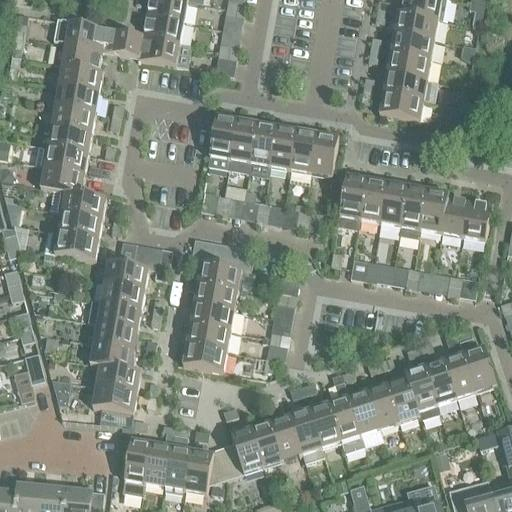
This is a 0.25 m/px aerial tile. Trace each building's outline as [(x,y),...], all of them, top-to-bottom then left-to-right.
[(150,0),(150,2),(186,9),(187,0),(150,0)] [(451,7),(442,6),(407,0),(404,0),(405,2),(401,20),(401,21),(438,28),(447,29),(451,7)] [(150,2),(146,24),(183,30),(186,9),(150,2)] [(378,7),(376,16),(390,18),(391,9),(378,7)] [(225,21),(235,22),(237,11),(227,9),(225,21)] [(246,13),(237,11),(235,22),(245,24),(246,13)] [(389,20),(390,18),(376,16),(374,29),(384,30),(386,20),(389,20)] [(397,19),(393,41),(434,48),(438,28),(401,21),(401,20),(397,19)] [(20,20),(19,27),(28,29),(29,22),(20,20)] [(179,51),(183,30),(146,24),(143,42),(142,45),(179,51)] [(19,27),(16,43),(25,45),(28,29),(19,27)] [(175,73),(179,51),(142,45),(143,42),(113,37),(106,36),(57,27),(54,49),(57,50),(102,58),(103,53),(110,54),(113,55),(112,62),(138,67),(175,73)] [(393,41),(390,61),(431,68),(434,48),(393,41)] [(23,56),(25,45),(16,43),(14,54),(23,56)] [(371,44),(369,57),(379,59),(381,46),(371,44)] [(54,72),(62,73),(98,80),(99,79),(102,58),(57,50),(54,72)] [(218,63),(227,65),(229,54),(220,52),(218,63)] [(239,55),(229,54),(227,65),(237,66),(239,55)] [(377,71),(379,59),(369,57),(367,69),(377,71)] [(390,61),(386,81),(427,88),(431,68),(390,61)] [(18,86),(20,73),(11,72),(9,84),(18,86)] [(103,79),(99,79),(98,80),(62,73),(58,94),(99,101),(103,79)] [(438,90),(427,88),(386,81),(383,101),(423,108),(434,110),(438,90)] [(364,84),(362,98),(372,99),(374,86),(364,84)] [(58,94),(54,114),(96,121),(99,101),(58,94)] [(369,112),(372,99),(362,98),(360,110),(369,112)] [(420,130),(423,108),(383,101),(379,122),(420,130)] [(458,104),(456,113),(465,115),(467,106),(458,104)] [(113,112),(111,124),(121,125),(123,114),(113,112)] [(54,114),(51,134),(92,141),(96,121),(54,114)] [(228,178),(230,168),(237,126),(217,123),(208,174),(228,178)] [(119,138),(121,125),(111,124),(109,136),(119,138)] [(230,168),(250,171),(258,130),(237,126),(230,168)] [(250,171),(271,175),(278,134),(258,130),(250,171)] [(51,134),(47,154),(88,161),(92,141),(51,134)] [(271,175),(291,178),(298,137),(278,134),(271,175)] [(291,178),(310,182),(318,141),(298,137),(291,178)] [(332,186),(335,168),(339,144),(318,141),(310,182),(332,186)] [(11,149),(0,147),(0,164),(8,166),(11,149)] [(106,152),(104,165),(113,167),(115,154),(106,152)] [(88,161),(47,154),(38,153),(35,173),(44,174),(85,182),(85,183),(109,187),(111,177),(86,173),(88,161)] [(3,174),(1,186),(13,188),(14,182),(10,176),(3,174)] [(81,202),(85,183),(85,182),(44,174),(40,195),(52,197),(81,202)] [(360,228),(361,228),(368,187),(346,183),(337,234),(358,238),(360,228)] [(361,228),(381,231),(388,190),(368,187),(361,228)] [(381,231),(401,235),(408,194),(388,190),(381,231)] [(419,245),(420,238),(427,197),(408,194),(401,235),(400,242),(419,245)] [(99,195),(97,204),(106,206),(107,196),(99,195)] [(97,204),(81,202),(52,197),(48,218),(61,220),(102,227),(106,206),(97,204)] [(420,238),(442,242),(448,206),(449,201),(427,197),(420,238)] [(18,205),(5,203),(6,209),(17,211),(18,205)] [(218,204),(217,213),(228,215),(230,206),(218,204)] [(442,242),(463,246),(470,209),(448,206),(442,242)] [(491,213),(470,209),(463,246),(485,250),(491,213)] [(259,211),(257,220),(268,222),(270,213),(259,211)] [(226,224),(228,215),(217,213),(215,222),(226,224)] [(115,216),(113,229),(122,231),(124,218),(115,216)] [(299,218),(297,227),(308,229),(310,220),(299,218)] [(61,220),(57,240),(98,248),(102,227),(61,220)] [(267,231),(268,222),(257,220),(256,229),(267,231)] [(307,238),(308,229),(297,227),(296,236),(307,238)] [(120,243),(122,231),(113,229),(110,241),(120,243)] [(6,235),(2,236),(4,246),(9,245),(14,244),(17,243),(15,235),(13,236),(6,235)] [(98,248),(57,240),(47,239),(43,259),(45,260),(53,261),(54,261),(95,268),(98,248)] [(4,246),(7,257),(19,254),(17,243),(14,244),(9,245),(4,246)] [(191,268),(202,270),(203,270),(207,249),(194,247),(191,268)] [(219,251),(207,249),(203,270),(215,272),(219,251)] [(231,253),(219,251),(215,272),(227,275),(231,253)] [(135,252),(132,273),(144,275),(148,254),(135,252)] [(242,255),(231,253),(227,275),(239,277),(242,255)] [(21,262),(19,254),(7,257),(9,266),(21,262)] [(144,275),(148,276),(156,277),(160,256),(148,254),(144,275)] [(254,257),(242,255),(239,277),(242,277),(250,279),(254,257)] [(172,258),(160,256),(156,277),(168,279),(172,258)] [(333,259),(331,272),(340,274),(342,261),(333,259)] [(109,260),(107,268),(119,270),(121,262),(117,261),(109,260)] [(107,268),(104,290),(144,297),(148,276),(144,275),(132,273),(119,270),(107,268)] [(367,269),(366,278),(377,281),(378,271),(367,269)] [(202,270),(198,292),(238,299),(242,277),(239,277),(227,275),(215,272),(203,270),(202,270)] [(407,276),(405,286),(417,288),(419,278),(407,276)] [(4,280),(9,301),(22,298),(17,277),(4,280)] [(375,290),(377,281),(366,278),(364,288),(375,290)] [(33,280),(32,291),(43,292),(44,281),(33,280)] [(449,284),(448,293),(459,295),(461,286),(449,284)] [(415,297),(417,288),(405,286),(404,295),(415,297)] [(104,290),(100,311),(141,317),(144,297),(104,290)] [(198,292),(194,312),(235,319),(238,299),(198,292)] [(457,305),(459,295),(448,293),(446,303),(457,305)] [(55,297),(54,305),(61,307),(62,299),(55,297)] [(24,306),(22,298),(9,301),(11,309),(24,306)] [(277,311),(287,313),(289,302),(279,300),(277,311)] [(298,304),(289,302),(287,313),(296,315),(298,304)] [(154,307),(152,319),(161,321),(163,308),(154,307)] [(505,321),(511,319),(511,311),(511,307),(502,310),(505,321)] [(100,311),(97,330),(137,337),(141,317),(100,311)] [(194,312),(191,332),(231,339),(235,319),(194,312)] [(15,322),(20,343),(33,340),(27,319),(15,322)] [(159,334),(161,321),(152,319),(150,332),(159,334)] [(97,330),(93,350),(134,358),(137,337),(97,330)] [(191,332),(187,352),(228,359),(231,339),(191,332)] [(470,337),(457,341),(460,350),(473,346),(470,337)] [(35,348),(33,340),(20,343),(22,351),(35,348)] [(270,352),(280,353),(282,342),(272,340),(270,352)] [(448,354),(460,350),(457,341),(446,345),(448,354)] [(291,343),(282,342),(280,353),(289,355),(291,343)] [(147,347),(145,360),(154,361),(156,349),(147,347)] [(89,371),(99,373),(130,378),(130,377),(134,358),(93,350),(89,371)] [(431,350),(419,354),(421,362),(434,358),(431,350)] [(224,380),(228,359),(187,352),(184,373),(224,380)] [(483,353),(463,360),(475,399),(496,393),(483,353)] [(410,366),(421,362),(419,354),(407,358),(410,366)] [(152,373),(154,361),(145,360),(143,372),(152,373)] [(463,360),(444,366),(457,405),(475,399),(463,360)] [(25,364),(26,372),(28,378),(32,391),(45,388),(38,361),(25,364)] [(393,364),(379,369),(382,377),(396,373),(393,364)] [(274,380),(276,367),(267,365),(265,378),(274,380)] [(444,366),(424,372),(437,412),(457,405),(444,366)] [(372,380),(382,377),(379,369),(369,372),(372,380)] [(442,426),(437,412),(424,372),(403,379),(405,385),(406,384),(417,418),(418,418),(420,424),(423,432),(442,426)] [(140,379),(130,377),(130,378),(99,373),(95,394),(136,401),(140,379)] [(354,376),(341,381),(344,389),(357,385),(354,376)] [(28,378),(14,381),(22,410),(36,407),(32,391),(28,378)] [(332,393),(344,389),(341,381),(329,385),(332,393)] [(405,385),(386,391),(399,431),(420,424),(418,418),(417,418),(406,384),(405,385)] [(60,385),(55,408),(68,410),(73,387),(60,385)] [(315,389),(303,393),(306,402),(318,398),(315,389)] [(150,390),(147,403),(157,405),(159,392),(150,390)] [(386,391),(368,397),(380,437),(399,431),(386,391)] [(293,406),(306,402),(303,393),(290,397),(293,406)] [(133,422),(136,401),(95,394),(91,414),(133,422)] [(384,448),(380,437),(368,397),(348,403),(365,454),(384,448)] [(275,402),(263,406),(266,415),(278,411),(275,402)] [(154,417),(157,405),(147,403),(145,415),(154,417)] [(345,460),(365,454),(348,403),(328,409),(341,449),(345,460)] [(254,419),(266,415),(263,406),(251,410),(254,419)] [(322,455),(341,449),(328,409),(310,415),(322,455)] [(226,428),(239,423),(236,414),(223,419),(226,428)] [(310,415),(289,422),(302,462),(322,455),(310,415)] [(289,422),(270,428),(283,468),(302,462),(289,422)] [(147,438),(148,429),(135,426),(134,434),(133,436),(147,438)] [(270,428),(251,434),(263,474),(283,468),(270,428)] [(122,432),(121,439),(133,441),(133,436),(134,434),(122,432)] [(163,441),(168,442),(174,443),(176,434),(164,432),(163,441)] [(502,436),(476,444),(480,457),(500,451),(504,465),(510,485),(511,484),(511,433),(510,434),(502,436)] [(189,436),(176,434),(174,443),(188,445),(189,436)] [(243,481),(263,474),(251,434),(230,441),(243,481)] [(208,449),(210,440),(196,437),(195,447),(208,449)] [(153,451),(145,492),(165,495),(174,443),(168,442),(166,453),(153,451)] [(186,457),(188,445),(174,443),(165,495),(185,499),(193,458),(186,457)] [(143,504),(145,492),(153,451),(131,447),(122,500),(143,504)] [(214,462),(193,458),(185,499),(206,503),(214,462)] [(446,459),(434,462),(437,474),(449,471),(446,459)] [(369,468),(359,471),(362,479),(372,476),(369,468)] [(18,492),(18,500),(19,500),(17,511),(41,511),(43,489),(32,488),(32,493),(18,492)] [(340,499),(348,497),(346,488),(337,490),(340,499)] [(495,511),(492,499),(490,499),(487,488),(445,500),(448,511),(495,511)] [(55,490),(43,489),(41,511),(65,511),(67,496),(54,495),(55,490)] [(6,494),(0,492),(0,511),(17,511),(19,500),(18,500),(6,498),(6,494)] [(213,492),(211,500),(223,502),(224,494),(213,492)] [(350,495),(354,511),(439,511),(434,511),(410,511),(409,506),(384,511),(369,511),(364,492),(350,495)] [(511,511),(511,492),(492,499),(495,511),(511,511)] [(79,498),(67,496),(65,511),(102,511),(104,500),(91,499),(92,494),(80,493),(79,498)]
